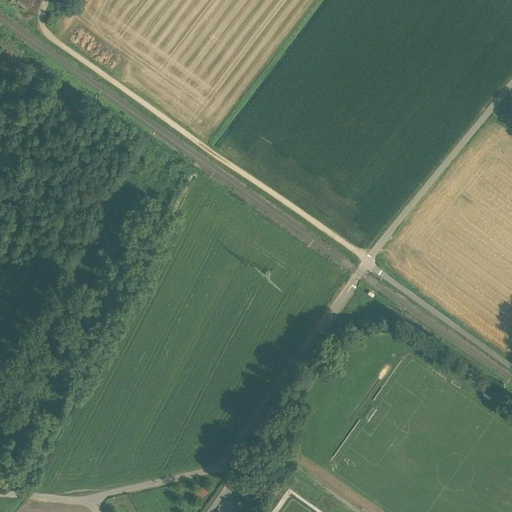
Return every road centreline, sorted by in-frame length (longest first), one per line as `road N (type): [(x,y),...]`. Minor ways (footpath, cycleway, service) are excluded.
road 1 (track): [(58,0),(42,21),(57,43),(366,261)]
road 2 (track): [(366,261),(216,466),(88,500)]
road 3 (track): [(511,368),(366,261)]
